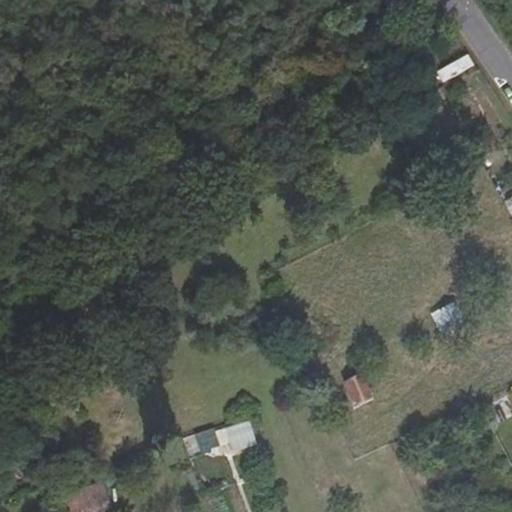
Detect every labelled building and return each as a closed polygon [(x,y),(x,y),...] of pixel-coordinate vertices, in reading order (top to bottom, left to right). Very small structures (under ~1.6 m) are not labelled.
[(454,304),(432,315),(441,334),(464,322),(454,304)] [(361,375),(344,383),(353,405),(370,397),(361,375)] [(232,453),(256,444),(251,427),(226,435),(232,453)] [(219,446),(214,430),(195,437),(200,452),(219,446)] [(89,511),(105,506),(97,487),(74,497),(80,511),(89,511)]
